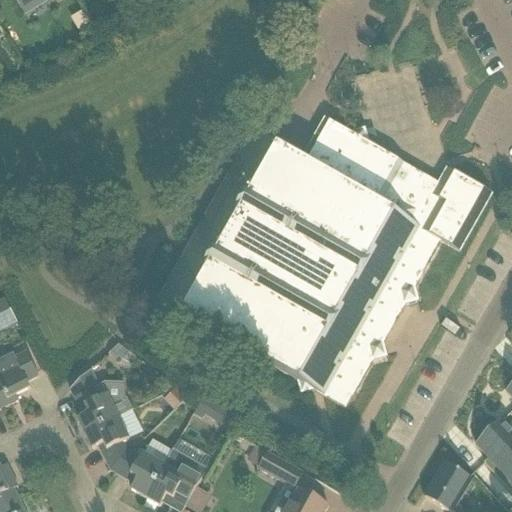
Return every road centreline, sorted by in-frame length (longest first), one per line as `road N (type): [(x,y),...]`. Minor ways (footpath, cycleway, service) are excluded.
road 1 (residential): [(387,511),(511,281)]
road 2 (residential): [(102,511),(56,424),(0,455)]
